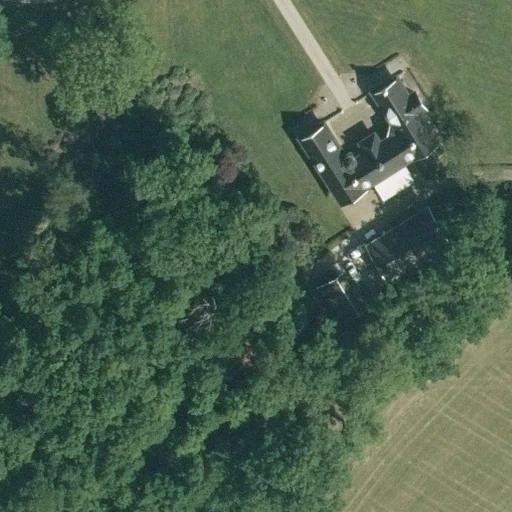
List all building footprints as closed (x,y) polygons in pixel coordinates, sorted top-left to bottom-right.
[(428,109),(419,93),(409,99),(397,80),(378,91),(399,124),(397,124),(395,135),(396,137),(425,119),(421,113),(428,109)] [(365,185),(428,145),(434,155),(443,149),(425,119),(396,137),(358,160),(356,155),(349,153),(347,156),(365,185)] [(365,185),(347,156),(325,122),(303,135),(342,199),(365,185)] [(370,243),(392,278),(450,242),(428,207),(370,243)] [(317,287),(323,296),(316,300),(324,312),(331,307),(340,322),(366,306),(343,271),(317,287)]
